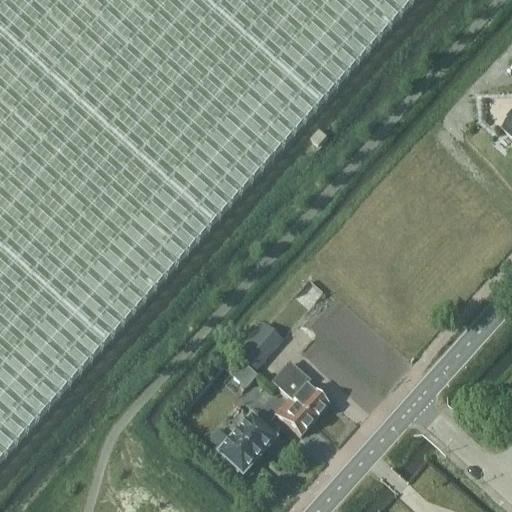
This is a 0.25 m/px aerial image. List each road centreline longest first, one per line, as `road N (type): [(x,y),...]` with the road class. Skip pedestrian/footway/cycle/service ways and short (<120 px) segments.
road 1 (tertiary): [(317,511),(416,400)]
road 2 (tertiary): [(416,400),(511,296)]
